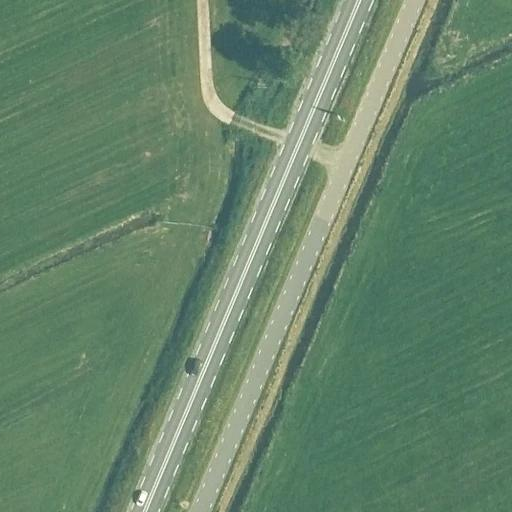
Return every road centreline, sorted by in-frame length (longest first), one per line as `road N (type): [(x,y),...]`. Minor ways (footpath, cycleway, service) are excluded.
road 1 (unclassified): [(199,511),(413,0)]
road 2 (primary): [(144,511),(357,0)]
